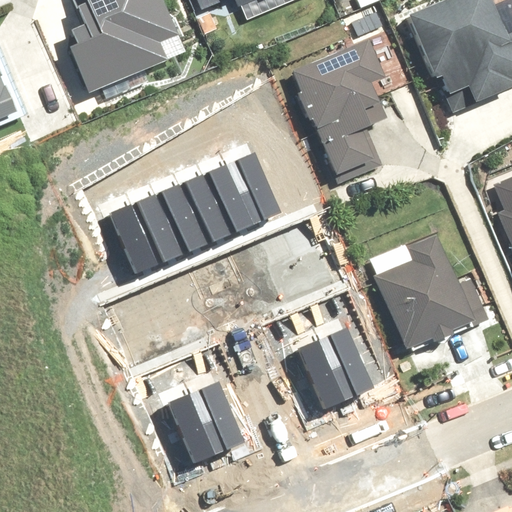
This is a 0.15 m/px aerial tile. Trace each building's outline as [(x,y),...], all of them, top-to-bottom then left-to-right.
[(91,0),(102,27),(61,43),(84,101),(164,69),(158,55),(187,44),(170,0),(91,0)] [(386,0),(355,0),(360,11),(386,0)] [(448,0),(408,16),(435,83),(442,76),(450,97),(470,89),(476,102),(511,87),(511,28),(500,0),(448,0)] [(358,49),(279,82),(327,194),(378,173),(362,137),(390,125),(358,49)] [(257,224),(281,214),(256,152),(232,162),(257,224)] [(231,235),(257,224),(232,162),(206,173),(231,235)] [(207,245),(231,235),(206,173),(182,183),(207,245)] [(511,174),(487,183),(497,213),(488,216),(511,285),(511,174)] [(181,255),(207,245),(182,183),(156,193),(181,255)] [(159,264),(181,255),(156,193),(133,202),(159,264)] [(133,274),(159,264),(133,202),(108,213),(133,274)] [(359,283),(391,363),(485,326),(468,282),(449,289),(431,242),(396,256),(401,267),(359,283)] [(351,398),(375,388),(348,327),(324,337),(351,398)] [(325,409),(351,398),(324,337),(299,348),(325,409)] [(221,452),(245,441),(218,380),(194,390),(221,452)] [(196,463),(221,452),(194,390),(169,401),(196,463)]
